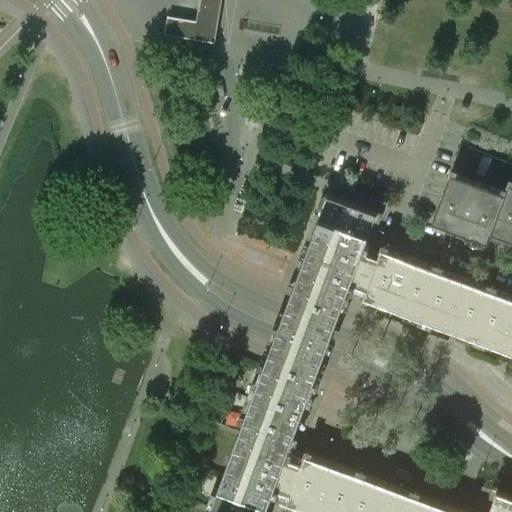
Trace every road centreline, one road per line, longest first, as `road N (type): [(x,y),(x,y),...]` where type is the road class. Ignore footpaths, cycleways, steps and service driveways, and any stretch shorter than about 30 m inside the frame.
road 1 (tertiary): [(50,0),(100,71),(133,200),(153,242),(183,277),(243,318),(362,367),(485,439)]
road 2 (tertiary): [(485,439),(438,383),(370,345),(249,296),(196,260),(151,193),(119,74),(82,0)]
road 3 (residential): [(511,270),(395,224)]
